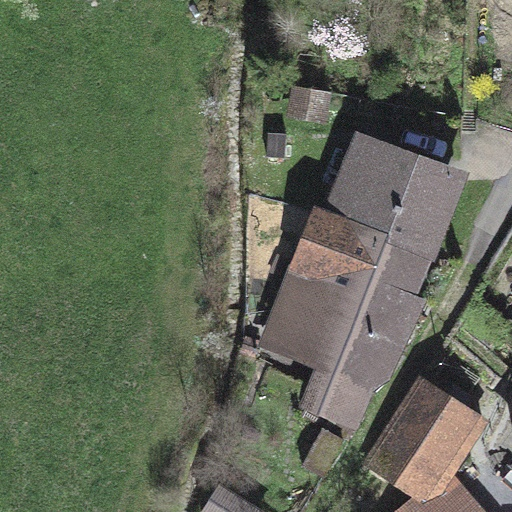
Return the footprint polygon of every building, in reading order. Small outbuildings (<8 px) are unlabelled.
[(296,91),(292,115),(324,120),(328,96),(296,91)] [(333,203),(358,213),(352,228),(418,255),(426,234),(437,238),(459,184),(357,143),(350,161),(339,187),(333,203)] [(350,161),(337,156),(327,182),(339,187),(350,161)] [(322,216),(352,228),(358,213),(333,203),(322,216)] [(422,302),(401,293),(418,255),(352,228),(322,216),(304,268),(298,266),(281,309),(333,331),(318,367),(322,369),(372,389),(375,391),(386,380),(422,302)] [(266,346),(318,367),(333,331),(281,309),(266,346)] [(322,369),(303,416),(348,441),(365,411),(372,389),(322,369)] [(420,497),(426,502),(441,479),(483,418),(421,382),(367,464),(420,497)] [(322,478),(343,440),(323,429),(303,467),(322,478)] [(405,511),(468,511),(441,479),(426,502),(420,497),(405,511)] [(249,511),(219,493),(207,511),(249,511)]
